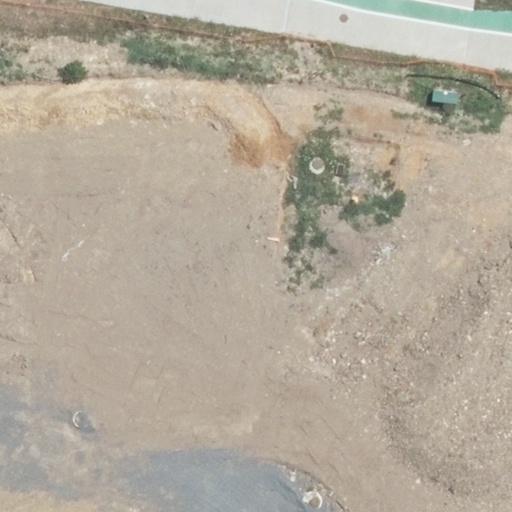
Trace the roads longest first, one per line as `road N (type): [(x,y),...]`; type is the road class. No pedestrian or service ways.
road 1 (residential): [(290,483),(341,168)]
road 2 (residential): [(290,483),(0,428)]
